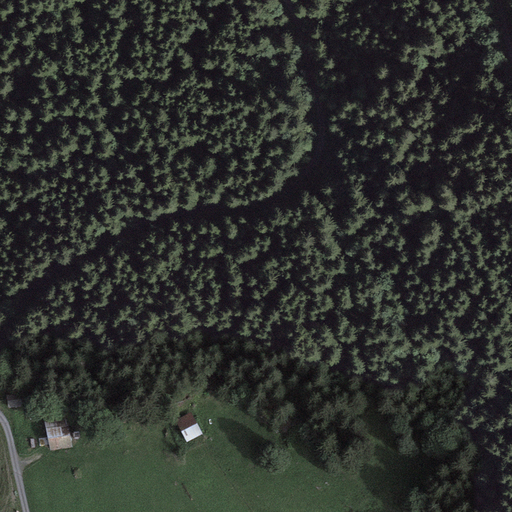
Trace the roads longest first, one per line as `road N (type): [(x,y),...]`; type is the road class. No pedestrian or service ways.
road 1 (track): [(286,0),(312,28),(324,171),(281,193),(132,224),(11,302),(0,336)]
road 2 (track): [(324,171),(365,343),(394,377),(475,436)]
